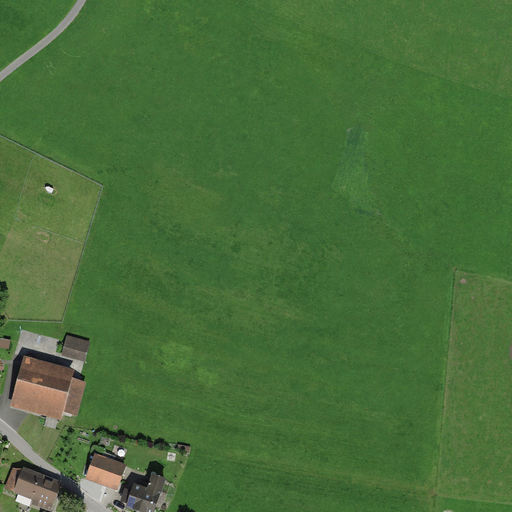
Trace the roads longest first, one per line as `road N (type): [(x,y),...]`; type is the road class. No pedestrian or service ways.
road 1 (track): [(80,366),(25,351),(2,429)]
road 2 (unclassified): [(0,427),(104,511)]
